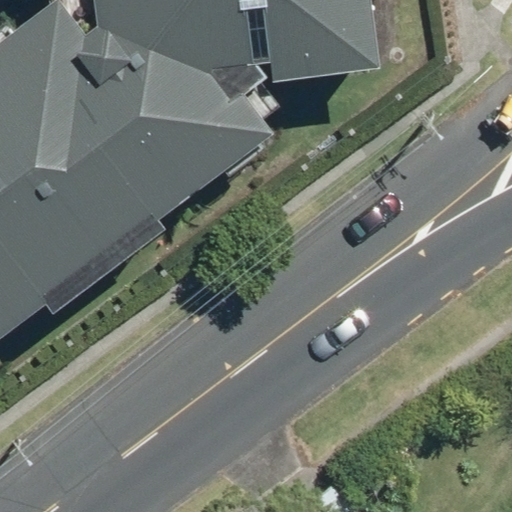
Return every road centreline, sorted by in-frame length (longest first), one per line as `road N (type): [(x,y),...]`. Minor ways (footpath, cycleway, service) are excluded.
road 1 (tertiary): [(421,236),(50,511)]
road 2 (tertiary): [(421,236),(511,135)]
